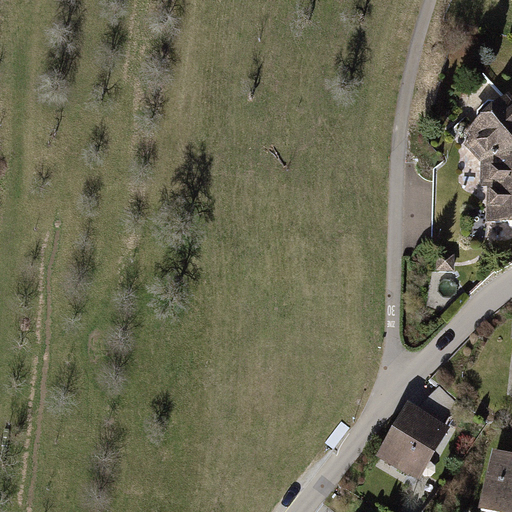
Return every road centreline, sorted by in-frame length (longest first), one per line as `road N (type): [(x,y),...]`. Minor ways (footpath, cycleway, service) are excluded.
road 1 (track): [(432,0),(412,73),(395,205)]
road 2 (residential): [(395,205),(393,348),(403,389)]
road 3 (residential): [(300,511),(403,389)]
road 4 (residential): [(403,389),(511,282)]
